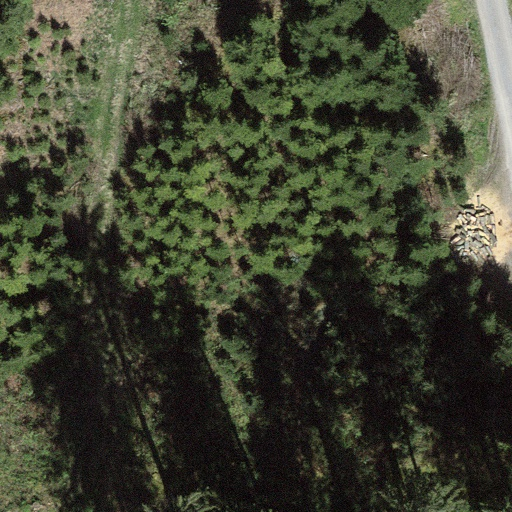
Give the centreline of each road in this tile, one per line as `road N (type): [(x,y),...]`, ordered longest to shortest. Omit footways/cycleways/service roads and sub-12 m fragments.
road 1 (track): [(73,511),(91,260),(138,0)]
road 2 (track): [(511,119),(485,0)]
